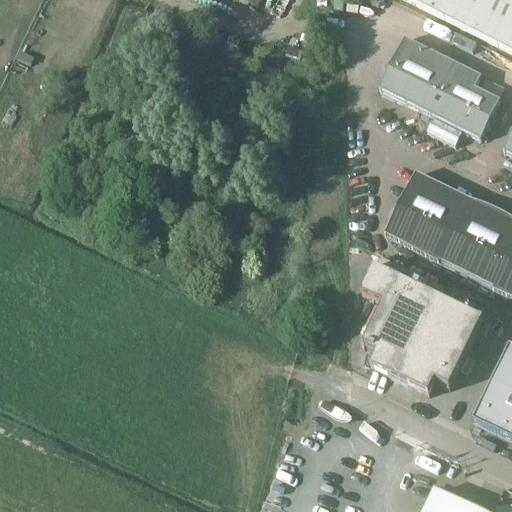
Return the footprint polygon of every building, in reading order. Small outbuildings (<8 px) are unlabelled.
[(511,0),(402,0),(511,55),(511,0)] [(431,121),(458,68),(406,42),(380,95),(431,121)] [(483,146),(503,106),(477,94),(484,81),(458,68),(431,121),(483,146)] [(511,301),(511,223),(416,176),(385,238),(511,301)] [(375,271),(362,298),(384,309),(363,351),(378,358),(372,369),(371,371),(429,399),(436,386),(450,393),(462,369),(484,324),(443,305),(448,294),(381,261),(375,271)] [(474,428),(511,445),(511,348),(474,428)] [(474,511),(436,494),(426,511),(474,511)]
